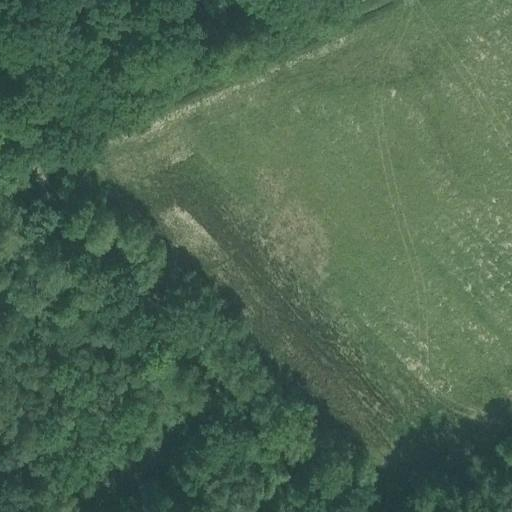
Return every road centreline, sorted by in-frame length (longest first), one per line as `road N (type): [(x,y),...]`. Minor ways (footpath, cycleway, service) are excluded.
road 1 (track): [(0,139),(348,511)]
road 2 (track): [(361,0),(14,154)]
